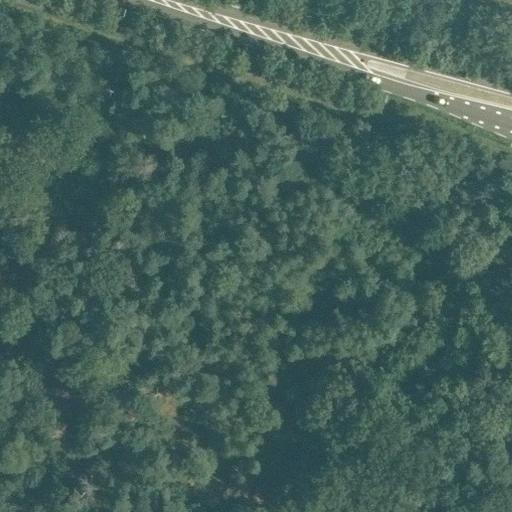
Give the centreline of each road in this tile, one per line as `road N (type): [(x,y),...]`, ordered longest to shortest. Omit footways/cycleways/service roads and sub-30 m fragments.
road 1 (primary): [(331,53),(511,122)]
road 2 (primary): [(511,91),(331,53)]
road 3 (primary): [(331,53),(159,0)]
